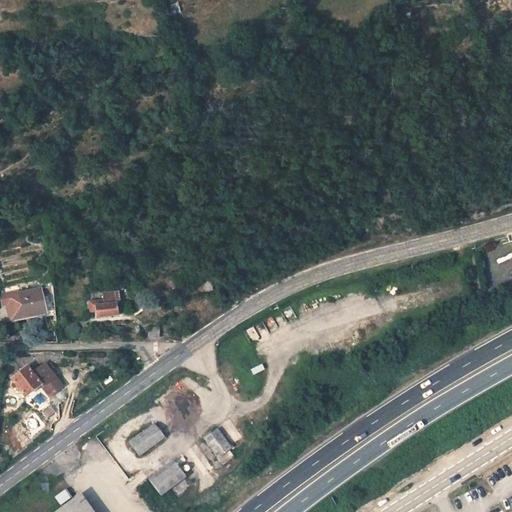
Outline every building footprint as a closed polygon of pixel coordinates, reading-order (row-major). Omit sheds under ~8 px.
[(93,310),(95,317),(130,313),(129,302),(121,303),(118,292),(104,293),(104,298),(87,300),(89,310),(93,310)] [(43,322),(40,298),(14,301),(17,325),(43,322)] [(159,336),(158,325),(149,324),(148,336),(159,336)] [(43,364),(30,374),(38,385),(39,387),(43,384),(50,394),(60,388),(48,372),(44,366),(43,364)] [(24,367),(9,379),(23,397),(38,385),(24,367)] [(43,384),(39,387),(47,397),(50,394),(43,384)] [(131,448),(141,461),(165,443),(155,430),(131,448)] [(219,436),(206,445),(220,465),(233,455),(219,436)] [(150,485),(162,501),(187,483),(175,467),(150,485)]
